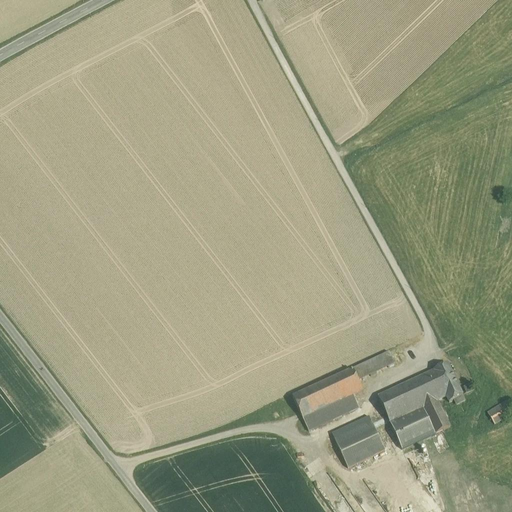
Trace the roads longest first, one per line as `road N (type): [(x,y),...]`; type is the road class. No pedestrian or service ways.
road 1 (unclassified): [(0,315),(153,511)]
road 2 (track): [(117,463),(255,428)]
